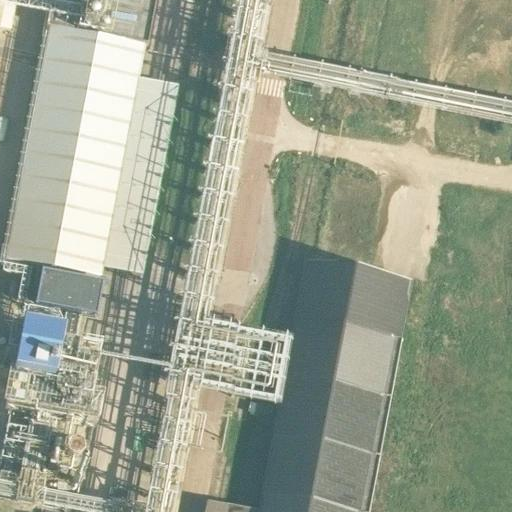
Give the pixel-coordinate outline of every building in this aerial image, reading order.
[(0,0),(0,31),(10,33),(16,0),(0,0)] [(4,263),(100,281),(144,49),(147,49),(155,0),(50,0),(45,30),(48,31),(4,263)] [(365,511),(398,343),(410,276),(321,259),(272,511),(365,511)] [(102,285),(40,274),(34,309),(95,320),(102,285)] [(511,511),(511,356),(431,342),(429,349),(398,343),(365,511),(511,511)] [(0,457),(0,462),(40,472),(52,423),(11,413),(0,457)]
